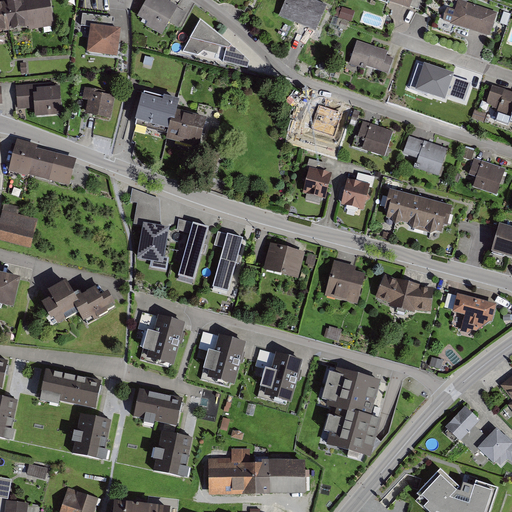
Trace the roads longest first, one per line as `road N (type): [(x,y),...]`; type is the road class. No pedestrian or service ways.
road 1 (residential): [(511,284),(254,215),(0,124)]
road 2 (residential): [(511,153),(303,81),(202,0)]
road 3 (residential): [(200,313),(414,372),(447,397)]
road 4 (tertiary): [(447,397),(349,511)]
